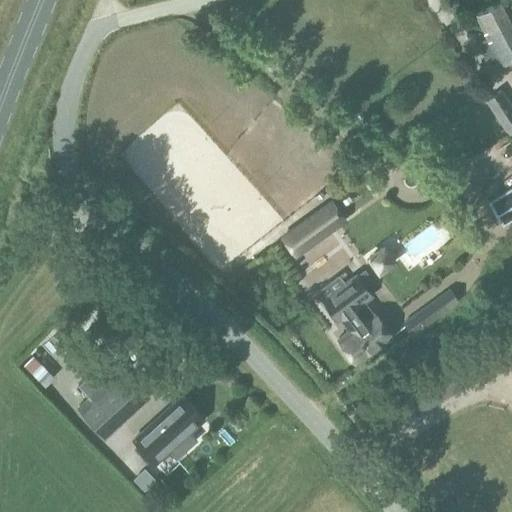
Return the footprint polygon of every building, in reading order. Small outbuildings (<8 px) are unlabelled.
[(511,13),(505,0),(502,0),(476,14),(484,30),(499,23),(507,38),(511,35),(511,13)] [(488,38),(479,43),(489,64),(499,60),(500,62),(511,55),(511,35),(507,38),(499,23),(484,30),(488,38)] [(511,104),(501,89),(485,99),(508,134),(511,131),(511,104)] [(503,224),(508,222),(511,218),(511,185),(488,200),(503,224)] [(331,198),(279,235),(295,258),(347,220),(331,198)] [(412,249),(417,263),(437,256),(432,242),(412,249)] [(360,303),(371,295),(364,285),(373,279),(364,268),(323,299),(339,320),(341,319),(349,330),(338,338),(357,363),(392,337),(373,312),(369,315),(360,303)] [(82,309),(94,321),(106,309),(95,297),(82,309)] [(432,320),(423,307),(403,322),(412,335),(432,320)] [(141,335),(117,311),(94,334),(118,357),(141,335)] [(39,337),(32,347),(48,359),(55,348),(39,337)] [(95,366),(69,382),(80,398),(105,382),(95,366)] [(126,372),(83,412),(104,435),(144,399),(146,395),(126,372)] [(182,395),(134,438),(156,462),(169,450),(167,447),(186,429),(189,432),(203,419),(182,395)]
